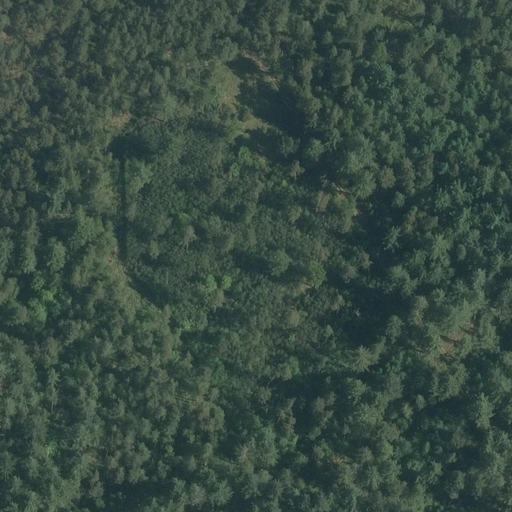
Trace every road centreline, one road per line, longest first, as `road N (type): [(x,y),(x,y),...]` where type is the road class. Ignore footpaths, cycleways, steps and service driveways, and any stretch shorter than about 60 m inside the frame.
road 1 (track): [(144,0),(167,56),(193,68),(240,58),(285,109),(511,460)]
road 2 (track): [(151,511),(431,337)]
